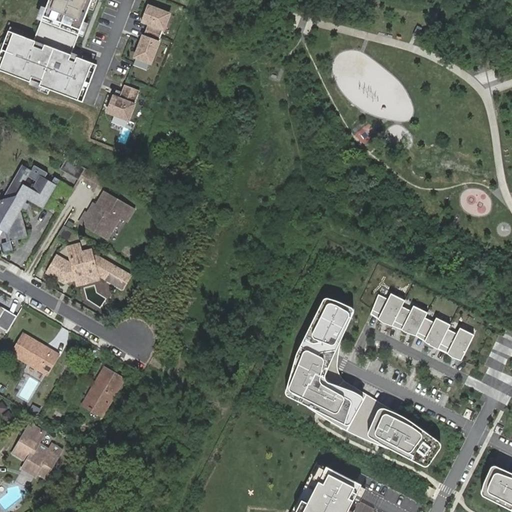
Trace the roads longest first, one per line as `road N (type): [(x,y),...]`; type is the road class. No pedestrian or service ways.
road 1 (residential): [(476,430),(349,367),(369,330),(494,393)]
road 2 (residential): [(136,335),(102,331),(0,272)]
